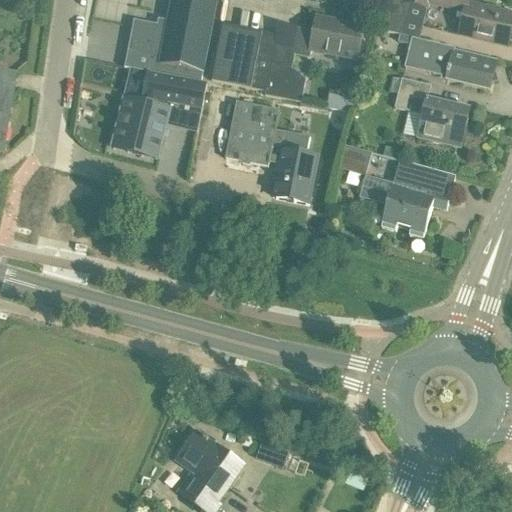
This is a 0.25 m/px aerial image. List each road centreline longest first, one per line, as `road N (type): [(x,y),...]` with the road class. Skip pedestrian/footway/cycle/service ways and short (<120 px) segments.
road 1 (tertiary): [(394,385),(0,276)]
road 2 (unclassified): [(171,193),(54,161),(45,139),(63,0)]
road 3 (tertiary): [(458,350),(511,202)]
